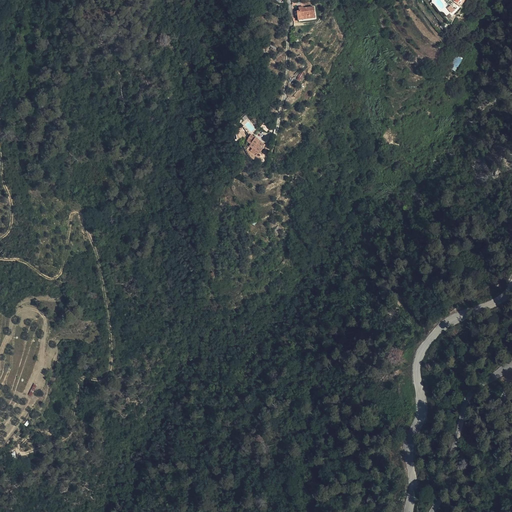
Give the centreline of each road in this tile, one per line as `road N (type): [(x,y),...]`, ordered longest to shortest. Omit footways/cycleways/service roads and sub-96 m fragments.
road 1 (tertiary): [(511,289),(443,324),(419,356),(422,409),(409,447),(410,511)]
road 2 (unclassified): [(434,511),(450,484),(469,396),(511,365)]
road 3 (track): [(0,350),(18,313),(38,311),(45,320),(41,376)]
